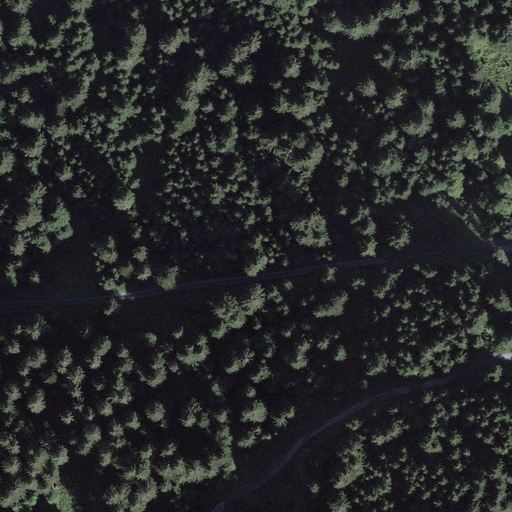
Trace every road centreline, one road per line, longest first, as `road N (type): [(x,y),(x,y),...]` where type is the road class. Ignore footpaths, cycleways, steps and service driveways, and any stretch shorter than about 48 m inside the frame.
road 1 (unclassified): [(511,249),(467,246),(112,300),(0,309)]
road 2 (unclassified): [(218,511),(345,412),(511,360)]
